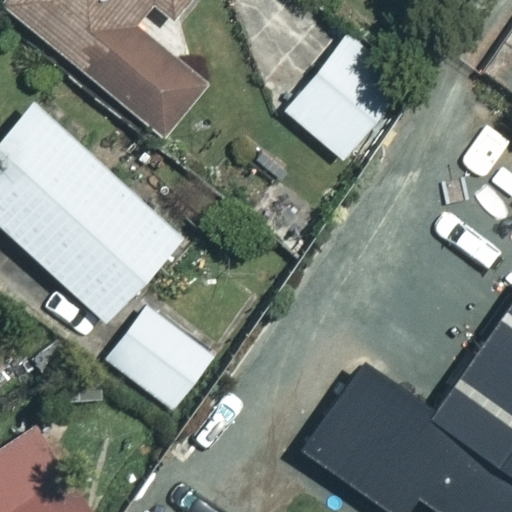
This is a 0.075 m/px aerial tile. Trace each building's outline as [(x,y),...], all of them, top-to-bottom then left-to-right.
[(174,0),(0,0),(156,125),(215,53),(165,12),(174,0)] [(403,79),(345,30),(280,106),(339,155),(403,79)] [(175,231),(26,96),(0,124),(0,222),(99,313),(175,231)] [(313,206),(272,181),(248,221),(289,246),(313,206)] [(511,511),(511,282),(426,403),(358,354),(296,442),(393,511),(410,488),(443,511),(511,511)] [(211,351),(144,298),(101,351),(169,404),(211,351)] [(80,511),(95,502),(34,412),(0,434),(0,511),(80,511)]
